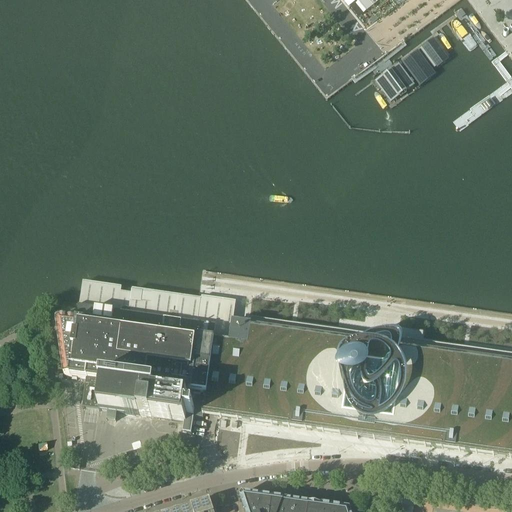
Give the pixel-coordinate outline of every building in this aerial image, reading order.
[(378,0),(361,0),(369,10),(380,2),(378,0)] [(435,38),(419,50),(433,69),(436,67),(437,69),(449,60),(448,58),(449,57),(435,38)] [(418,51),(402,64),(417,84),(420,87),(436,75),(418,51)] [(413,85),(398,65),(375,82),(391,102),(413,85)] [(511,361),(385,344),(232,322),(232,329),(216,327),(203,416),(210,417),(220,419),(511,459),(511,361)] [(147,461),(143,449),(126,455),(130,466),(147,461)] [(72,452),(71,463),(70,469),(79,470),(81,453),(72,452)] [(281,511),(285,501),(242,495),(241,497),(245,511),(281,511)] [(349,511),(348,510),(285,501),(281,511),(349,511)] [(207,502),(201,504),(203,511),(213,511),(211,504),(211,503),(207,502)]
